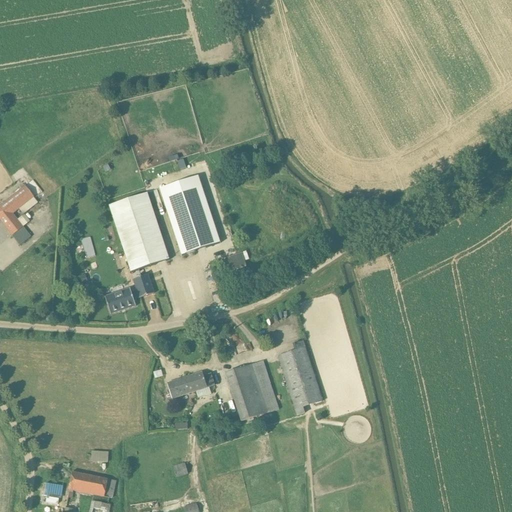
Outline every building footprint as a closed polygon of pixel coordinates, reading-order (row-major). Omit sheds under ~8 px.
[(220,244),(198,177),(160,190),(182,257),(220,244)] [(31,197),(23,187),(0,205),(0,223),(10,236),(21,228),(10,214),(31,197)] [(171,259),(150,194),(112,206),(134,272),(171,259)] [(242,254),(224,260),(228,273),(246,267),(242,254)] [(85,275),(76,277),(78,285),(87,283),(85,275)] [(154,294),(148,275),(133,280),(140,299),(154,294)] [(195,276),(190,278),(197,302),(202,301),(195,276)] [(136,307),(130,289),(105,298),(111,315),(136,307)] [(323,402),(305,349),(278,357),(295,410),(297,416),(305,413),(303,408),(323,402)] [(279,410),(263,361),(225,374),(241,423),(279,410)] [(204,376),(202,372),(168,385),(172,400),(207,389),(207,388),(214,386),(211,374),(204,376)] [(108,452),(91,451),(90,462),(107,463),(108,452)] [(188,474),(185,463),(173,467),(177,478),(188,474)] [(107,479),(72,472),(67,491),(103,498),(107,479)] [(158,503),(158,501),(130,505),(131,511),(163,511),(163,506),(160,507),(159,503),(158,503)] [(108,511),(110,506),(91,502),(89,511),(108,511)] [(199,511),(197,503),(185,507),(186,511),(199,511)]
